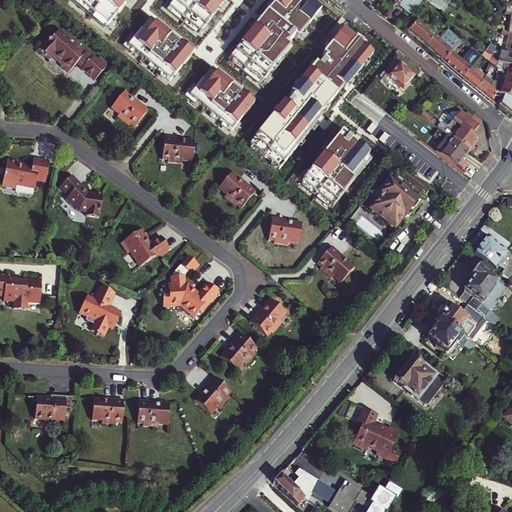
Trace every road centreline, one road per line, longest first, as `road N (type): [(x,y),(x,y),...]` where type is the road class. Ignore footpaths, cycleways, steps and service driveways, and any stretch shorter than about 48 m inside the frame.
road 1 (residential): [(0,130),(51,132),(69,141),(233,264),(239,282),(232,302),(170,372),(0,367)]
road 2 (secondary): [(240,487),(416,279)]
road 3 (residential): [(511,132),(353,0)]
road 4 (secondary): [(502,169),(416,279)]
